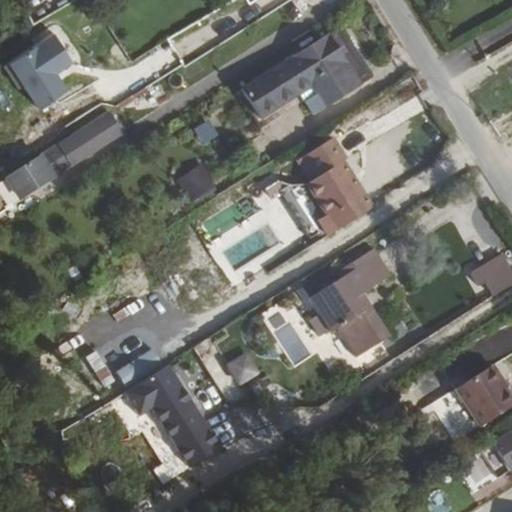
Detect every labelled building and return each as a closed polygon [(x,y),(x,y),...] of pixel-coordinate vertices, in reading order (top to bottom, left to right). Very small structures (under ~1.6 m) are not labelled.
[(337,26),(326,33),(359,86),(371,79),(337,26)] [(312,116),(359,86),(326,33),(239,88),(258,118),(308,86),(313,95),(303,102),(312,116)] [(52,35),(2,66),(16,88),(19,85),(34,108),(62,91),(52,74),(70,63),(52,35)] [(313,95),(308,86),(295,94),(301,103),(303,102),(313,95)] [(35,155),(1,176),(13,197),(117,132),(104,111),(35,155)] [(203,146),(218,136),(208,119),(192,129),(203,146)] [(341,159),(346,156),(333,135),(305,153),(317,175),(306,182),(325,213),(316,219),(326,235),(371,207),(341,159)] [(248,162),(235,141),(217,153),(229,174),(248,162)] [(354,296),(389,274),(372,246),(335,271),(339,277),(308,298),(328,330),(334,326),(354,357),(379,342),(389,335),(370,304),(362,308),(354,296)] [(511,272),(495,284),(509,307),(511,305),(511,272)] [(379,342),(359,354),(368,367),(388,355),(379,342)] [(247,351),(226,363),(218,349),(204,357),(216,378),(227,372),(240,393),(264,379),(247,351)] [(177,363),(126,389),(141,418),(156,410),(186,468),(222,450),(177,363)] [(405,469),(411,477),(460,444),(451,431),(444,420),(419,438),(430,452),(405,469)] [(460,444),(472,436),(463,422),(451,431),(460,444)] [(511,427),(491,441),(509,469),(511,467),(511,427)]
